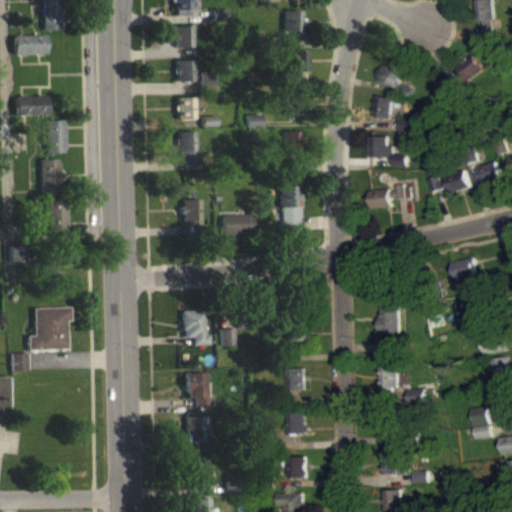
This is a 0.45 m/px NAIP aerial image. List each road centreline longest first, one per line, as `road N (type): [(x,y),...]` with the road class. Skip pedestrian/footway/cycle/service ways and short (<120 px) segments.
road 1 (residential): [(350,0),(334,146),(345,511)]
road 2 (primary): [(113,0),(123,511)]
road 3 (residential): [(118,281),(337,256),(511,216)]
road 4 (residential): [(0,499),(123,497)]
